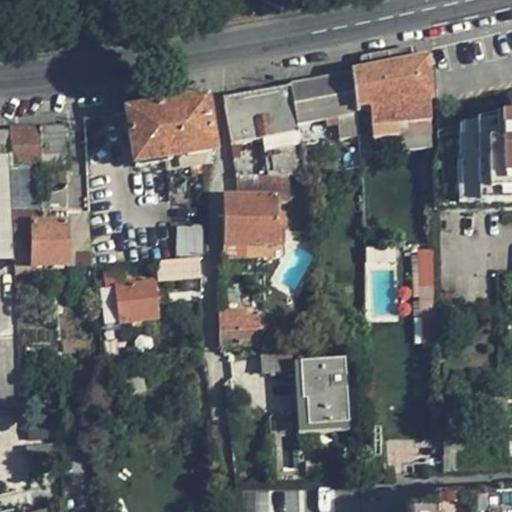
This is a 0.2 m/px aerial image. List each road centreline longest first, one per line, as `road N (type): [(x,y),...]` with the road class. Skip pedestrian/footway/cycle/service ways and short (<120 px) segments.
road 1 (primary): [(0,80),(465,0)]
road 2 (unknown): [(210,47),(214,313),(228,511)]
